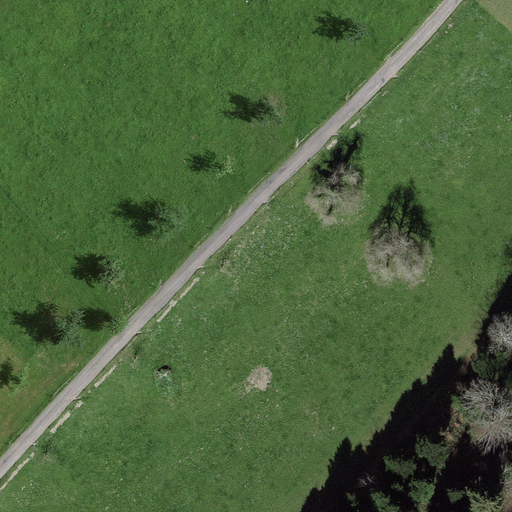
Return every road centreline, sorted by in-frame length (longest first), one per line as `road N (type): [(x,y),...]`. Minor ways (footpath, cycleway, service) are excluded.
road 1 (track): [(141,330),(465,0)]
road 2 (track): [(0,487),(141,330)]
